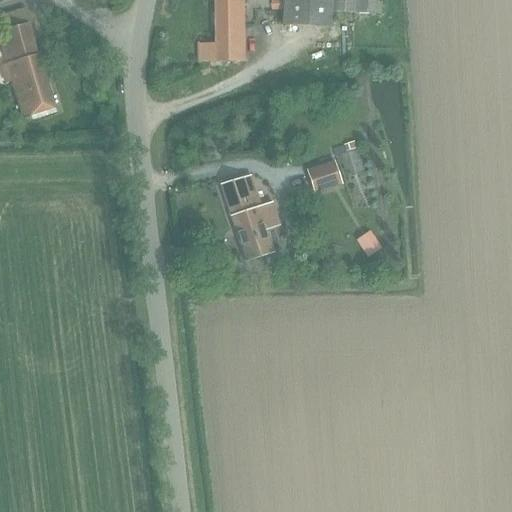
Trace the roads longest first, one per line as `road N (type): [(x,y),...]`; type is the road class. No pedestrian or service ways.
road 1 (unclassified): [(181,511),(131,41)]
road 2 (track): [(277,185),(246,170),(110,183)]
